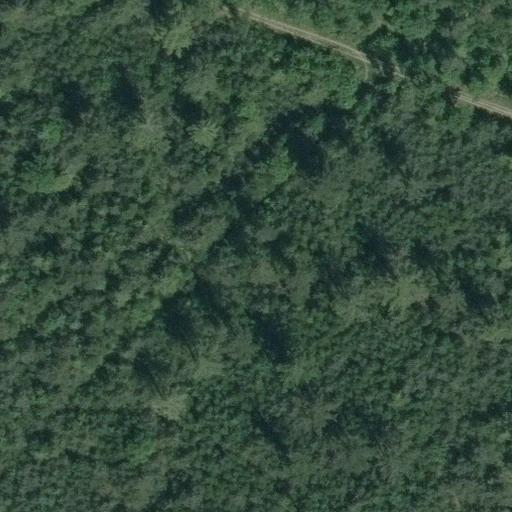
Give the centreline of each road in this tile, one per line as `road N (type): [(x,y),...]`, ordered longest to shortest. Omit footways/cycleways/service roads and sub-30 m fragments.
road 1 (track): [(376,64),(210,0)]
road 2 (track): [(511,116),(376,64)]
